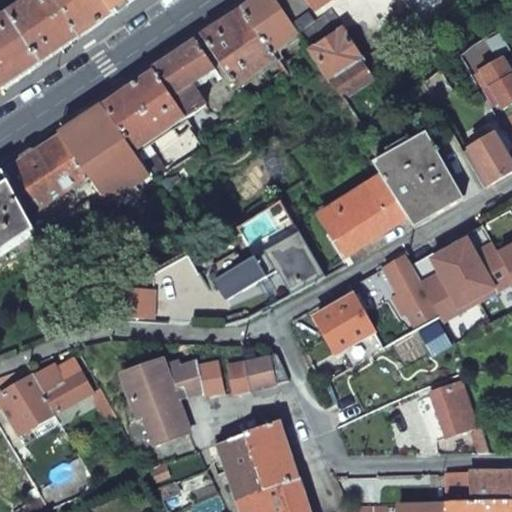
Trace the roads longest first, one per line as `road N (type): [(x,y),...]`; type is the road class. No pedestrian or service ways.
road 1 (residential): [(274,326),(349,466),(511,463)]
road 2 (residential): [(0,376),(76,346),(274,326)]
road 3 (residential): [(274,326),(511,188)]
road 4 (tertiary): [(0,132),(198,0)]
